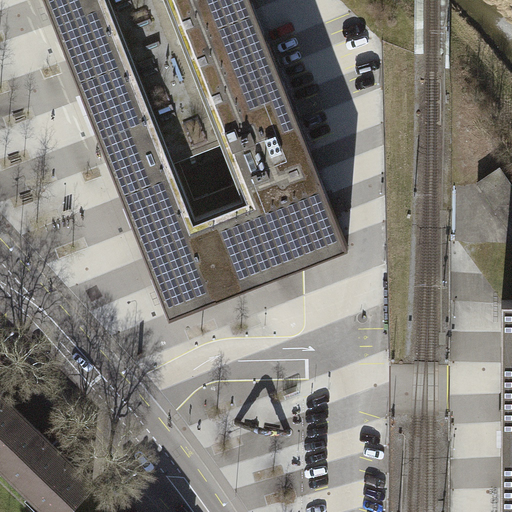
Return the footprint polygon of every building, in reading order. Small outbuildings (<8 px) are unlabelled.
[(344,245),(247,0),(39,0),(124,221),(165,315),(344,245)] [(511,190),(497,170),(476,184),(511,236),(511,190)] [(511,297),(498,298),(499,400),(511,399),(511,297)] [(0,444),(25,418),(0,393),(0,444)] [(511,399),(499,400),(499,499),(511,498),(511,399)] [(62,511),(92,482),(25,418),(0,444),(0,464),(41,504),(36,508),(39,511),(62,511)] [(511,511),(511,498),(499,499),(498,511),(511,511)]
